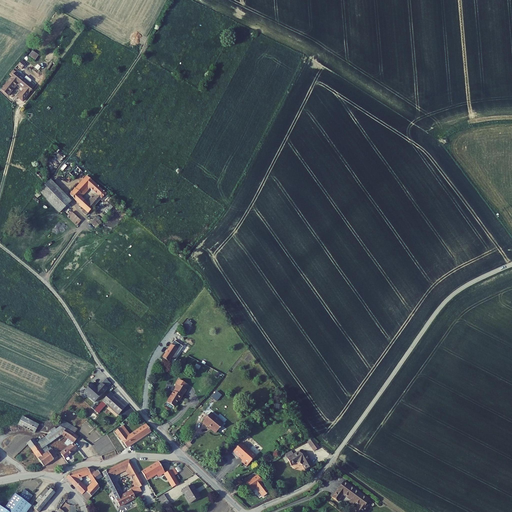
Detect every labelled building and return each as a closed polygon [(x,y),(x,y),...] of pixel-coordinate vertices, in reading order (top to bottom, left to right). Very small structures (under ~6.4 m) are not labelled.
[(28,56),(35,60),(38,55),(31,51),(28,56)] [(5,84),(10,89),(24,75),(31,81),(24,91),(28,95),(39,80),(28,71),(26,73),(20,68),(5,84)] [(63,146),(41,169),(48,176),(70,152),(63,146)] [(86,167),(81,162),(74,169),(80,174),(86,167)] [(58,175),(42,192),(65,214),(81,197),(58,175)] [(66,218),(77,226),(81,220),(71,212),(66,218)] [(186,332),(192,324),(187,320),(181,328),(186,332)] [(172,343),(177,348),(182,340),(177,337),(172,343)] [(168,350),(173,353),(177,348),(172,343),(168,350)] [(186,382),(179,393),(187,397),(193,386),(192,386),(196,379),(188,374),(184,381),(186,382)] [(103,383),(97,378),(89,387),(101,397),(113,383),(107,379),(103,383)] [(116,387),(100,405),(103,409),(111,400),(119,407),(126,399),(118,391),(119,390),(116,387)] [(223,431),(229,422),(215,412),(213,415),(210,419),(208,422),(213,426),(214,424),(218,427),(218,429),(221,431),(223,431)] [(22,414),(18,422),(34,432),(39,424),(22,414)] [(66,421),(62,426),(73,435),(78,429),(66,421)] [(120,428),(115,432),(127,449),(151,432),(147,425),(127,438),(120,428)] [(33,450),(46,467),(59,457),(53,449),(46,454),(43,451),(64,435),(74,443),(78,438),(73,435),(62,426),(61,426),(39,443),(40,445),(33,450)] [(307,442),(313,451),(319,448),(312,438),(307,442)] [(40,445),(39,443),(36,439),(28,445),(33,450),(40,445)] [(74,443),(61,455),(65,459),(78,448),(74,443)] [(248,466),(258,456),(251,450),(251,449),(248,445),(247,446),(244,443),(234,453),(239,458),(240,458),(242,456),(245,459),(244,460),(244,462),(248,466)] [(289,458),(293,466),(298,463),(304,464),(307,469),(315,465),(308,453),(301,451),(295,454),(293,450),(287,454),(289,458)] [(131,457),(104,470),(123,504),(137,495),(135,492),(133,488),(124,493),(113,473),(129,466),(139,484),(145,481),(131,457)] [(164,474),(172,487),(176,484),(161,458),(144,468),(149,477),(153,475),(162,470),(164,474)] [(81,467),(72,469),(66,475),(90,497),(101,485),(95,471),(97,470),(95,467),(91,465),(81,467)] [(153,475),(156,478),(164,474),(162,470),(153,475)] [(259,475),(249,482),(253,489),(258,485),(265,495),(270,492),(263,482),(259,475)] [(348,475),(336,491),(342,496),(348,489),(355,494),(354,496),(358,499),(359,498),(363,500),(359,505),(365,510),(373,500),(371,498),(374,494),(366,488),(364,489),(354,481),(355,480),(348,475)] [(40,501),(36,507),(41,511),(57,490),(55,489),(57,486),(55,485),(53,488),(52,487),(50,488),(45,495),(43,493),(42,493),(37,499),(40,501)] [(180,490),(188,504),(198,498),(190,485),(180,490)] [(0,502),(0,511),(23,511),(30,503),(29,502),(35,494),(27,487),(21,495),(18,493),(7,507),(0,502)] [(161,495),(165,502),(172,498),(167,491),(161,495)] [(168,501),(161,505),(164,510),(171,506),(168,501)]
